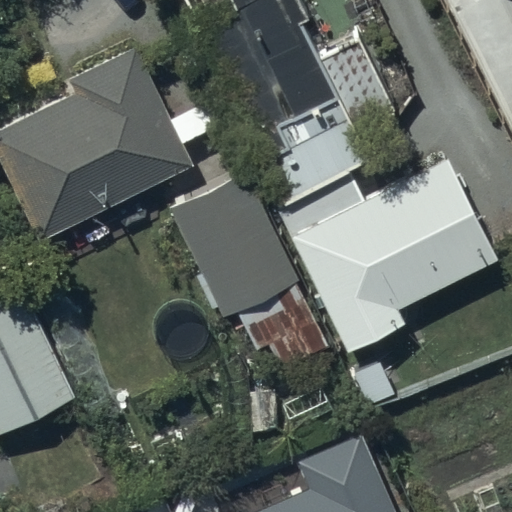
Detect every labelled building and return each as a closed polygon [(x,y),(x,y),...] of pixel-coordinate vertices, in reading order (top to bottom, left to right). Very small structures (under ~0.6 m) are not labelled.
[(184,0),(282,205),(276,208),(345,350),(403,322),(396,306),(497,256),(447,155),(362,197),(350,173),(371,163),(298,22),(304,18),(294,0),(184,0)] [(511,64),(511,0),(483,0),(480,2),(511,64)] [(74,89),(0,123),(0,162),(35,237),(188,166),(133,48),(68,78),(74,89)] [(511,114),(502,119),(511,139),(511,114)] [(242,169),(167,206),(223,317),(236,311),(254,349),(267,343),(281,370),(330,346),(242,169)] [(14,279),(0,285),(0,428),(70,395),(14,279)] [(395,511),(352,415),(283,446),(297,478),(221,511),(395,511)]
